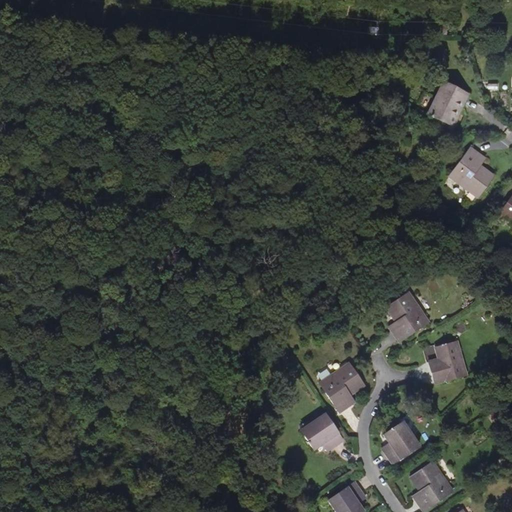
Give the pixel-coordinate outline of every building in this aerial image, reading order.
[(375,37),(376,26),(366,25),(365,35),(375,37)] [(454,121),(466,99),(445,87),(428,120),(453,134),(459,123),(454,121)] [(459,123),(471,102),(466,99),(454,121),(459,123)] [(495,175),(480,164),(476,161),(481,154),(470,146),(448,176),(478,197),(495,175)] [(480,164),(485,157),(481,154),(476,161),(480,164)] [(511,221),(511,195),(499,212),(511,221)] [(406,338),(429,323),(409,293),(379,313),(386,324),(394,320),(397,324),(406,338)] [(389,329),(397,324),(394,320),(386,324),(389,329)] [(465,376),(456,342),(433,348),(437,363),(427,366),(432,385),(465,376)] [(350,395),(364,385),(349,363),(319,383),(339,414),(350,406),(345,398),(350,395)] [(355,403),(350,395),(345,398),(350,406),(355,403)] [(332,449),(343,442),(325,414),(309,425),(313,430),(303,436),(313,451),(323,445),(327,442),(332,449)] [(392,465),(419,446),(402,421),(397,425),(394,421),(383,428),(386,432),(382,435),(389,444),(391,448),(384,453),(392,465)] [(303,436),(313,430),(309,425),(300,431),(303,436)] [(332,449),(327,442),(323,445),(328,452),(332,449)] [(384,453),(391,448),(389,444),(382,449),(384,453)] [(423,511),(453,491),(433,461),(410,477),(419,491),(422,495),(415,500),(423,511)] [(358,502),(355,498),(362,493),(355,481),(327,500),(335,511),(362,511),(364,511),(358,502)] [(415,500),(422,495),(419,491),(412,496),(415,500)] [(365,497),(362,493),(355,498),(358,502),(365,497)]
